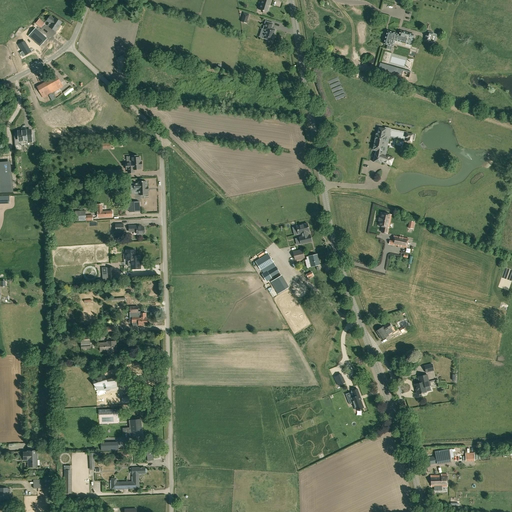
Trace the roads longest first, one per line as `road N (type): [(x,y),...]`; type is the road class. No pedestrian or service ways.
road 1 (unclassified): [(171,511),(161,135),(68,45)]
road 2 (secondary): [(360,325),(327,213),(291,0)]
road 3 (track): [(360,325),(161,135)]
road 4 (secondary): [(424,511),(360,325)]
